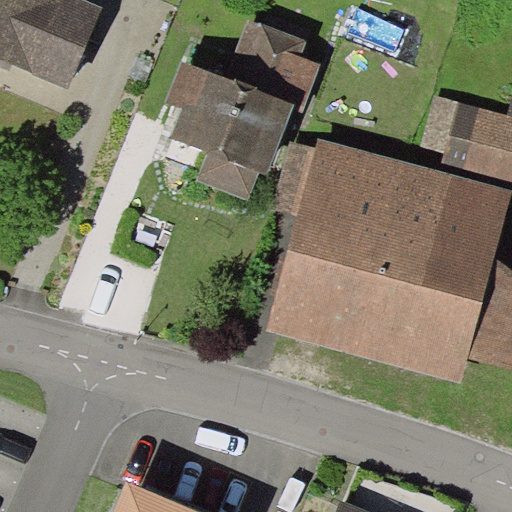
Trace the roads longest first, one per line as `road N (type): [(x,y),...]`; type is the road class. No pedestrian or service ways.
road 1 (residential): [(511,489),(335,428),(101,362)]
road 2 (residential): [(101,362),(38,511)]
